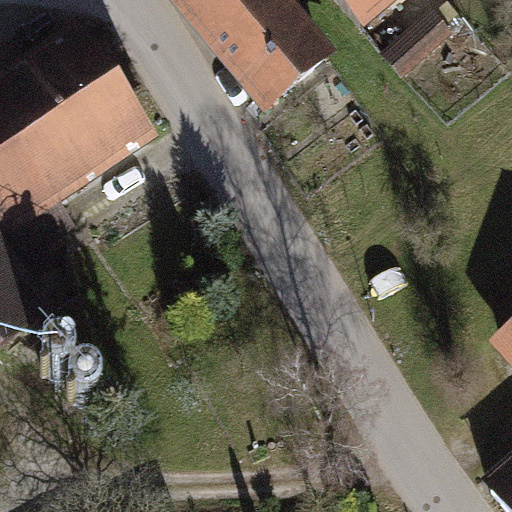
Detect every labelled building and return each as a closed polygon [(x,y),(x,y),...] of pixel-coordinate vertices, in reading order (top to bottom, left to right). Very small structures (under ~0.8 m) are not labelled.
[(171,0),(264,118),(336,62),(287,0),(171,0)] [(337,0),(367,39),(418,0),(337,0)] [(431,0),(382,36),(411,76),(460,40),(431,0)] [(157,145),(83,36),(0,91),(0,362),(56,324),(22,274),(75,238),(57,211),(157,145)] [(511,511),(511,334),(492,350),(511,375),(511,467),(483,491),(499,511),(511,511)]
